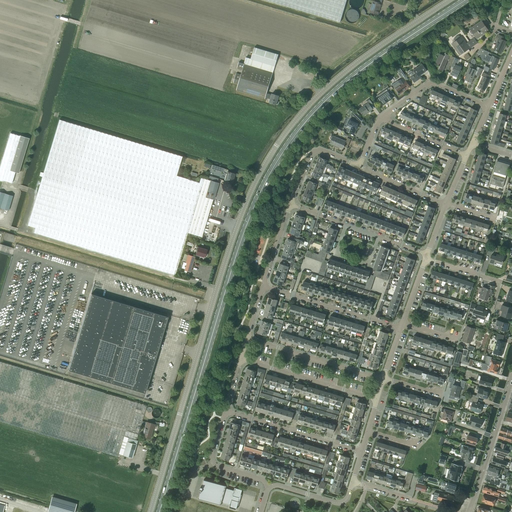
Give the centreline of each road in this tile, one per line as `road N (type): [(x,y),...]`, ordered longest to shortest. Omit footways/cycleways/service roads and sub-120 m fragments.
road 1 (primary): [(158,511),(236,250),(272,168),(333,92),(465,0)]
road 2 (unclassified): [(150,511),(216,288),(263,166),(332,82),(449,0)]
road 3 (residential): [(289,204),(426,257)]
road 4 (residential): [(401,324),(263,286)]
road 5 (residential): [(383,379),(247,337)]
road 6 (residential): [(361,452),(225,410)]
road 7 (residential): [(241,358),(376,399)]
road 8 (residential): [(511,378),(469,511)]
road 9 (residential): [(488,106),(430,83),(381,118)]
